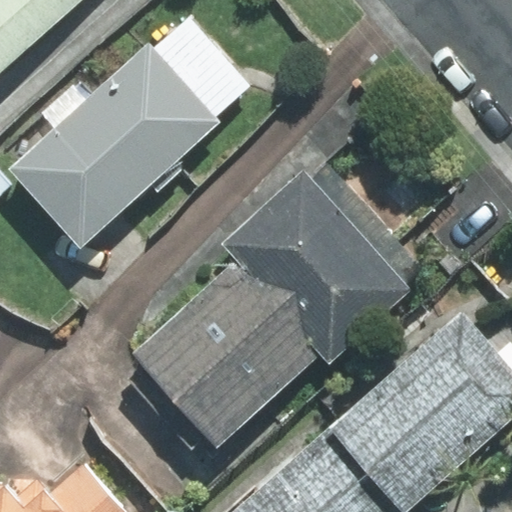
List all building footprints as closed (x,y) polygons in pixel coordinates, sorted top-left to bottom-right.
[(0,0),(0,67),(83,0),(0,0)] [(0,170),(0,196),(9,188),(65,252),(251,90),(184,13),(86,98),(74,85),(37,118),(48,131),(1,172),(0,170)] [(376,224),(319,157),(214,246),(230,265),(117,362),(199,457),(310,362),(318,370),(410,292),(362,236),(376,224)] [(395,511),(511,411),(511,388),(451,317),(225,511),(395,511)] [(126,511),(83,464),(47,496),(30,477),(13,492),(0,478),(0,511),(126,511)]
